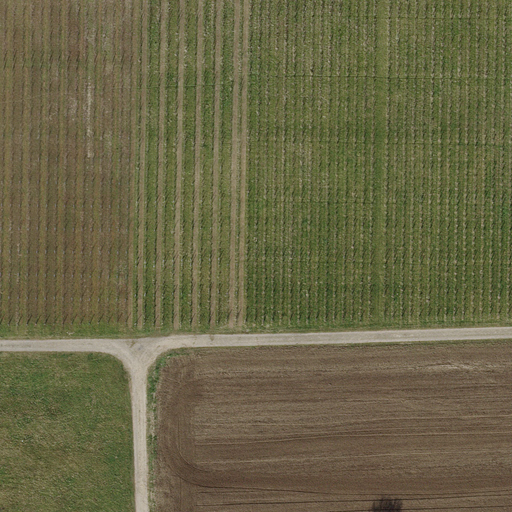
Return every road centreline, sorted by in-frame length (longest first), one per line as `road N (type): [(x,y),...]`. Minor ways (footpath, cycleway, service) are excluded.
road 1 (track): [(0,346),(511,328)]
road 2 (track): [(138,344),(145,511)]
